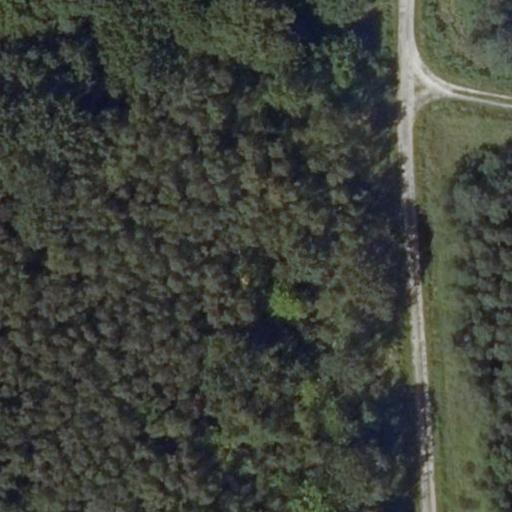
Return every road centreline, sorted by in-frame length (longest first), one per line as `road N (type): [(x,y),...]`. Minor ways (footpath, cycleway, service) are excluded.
road 1 (unclassified): [(419,511),(397,91)]
road 2 (track): [(399,0),(397,91),(511,113)]
